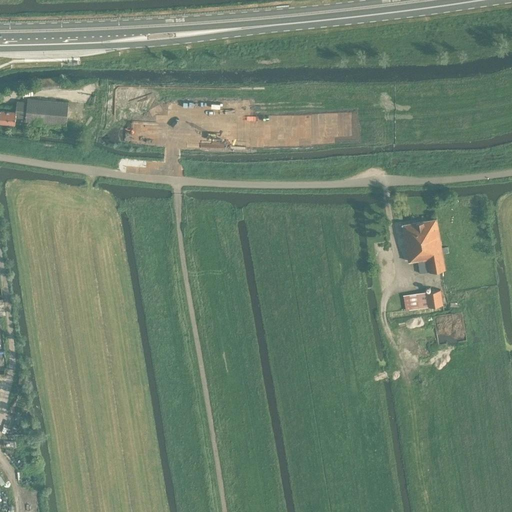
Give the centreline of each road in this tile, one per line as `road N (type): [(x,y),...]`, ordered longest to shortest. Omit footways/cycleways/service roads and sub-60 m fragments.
road 1 (residential): [(0,156),(210,182),(511,171)]
road 2 (secondary): [(221,29),(472,0)]
road 3 (track): [(0,405),(13,360),(0,272)]
road 4 (secondary): [(101,39),(176,39),(221,29)]
road 5 (secondary): [(221,29),(101,39)]
